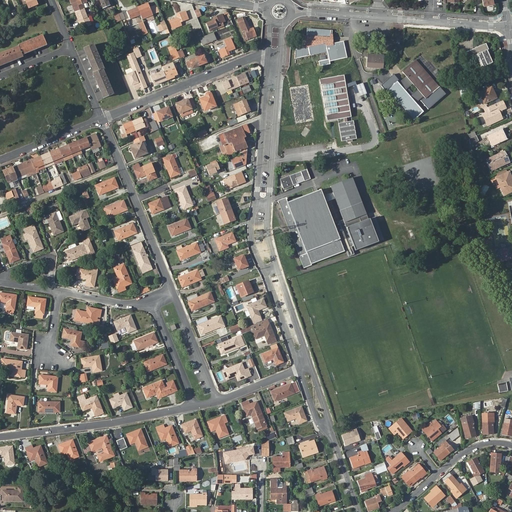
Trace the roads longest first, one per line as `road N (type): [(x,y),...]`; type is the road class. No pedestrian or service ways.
road 1 (residential): [(0,436),(195,406)]
road 2 (residential): [(173,292),(103,119)]
road 3 (residential): [(103,119),(269,52)]
road 4 (residential): [(269,203),(280,53)]
road 5 (residential): [(269,52),(256,201)]
road 6 (unknown): [(269,203),(351,170),(361,173),(374,208)]
road 7 (residential): [(383,17),(508,25)]
